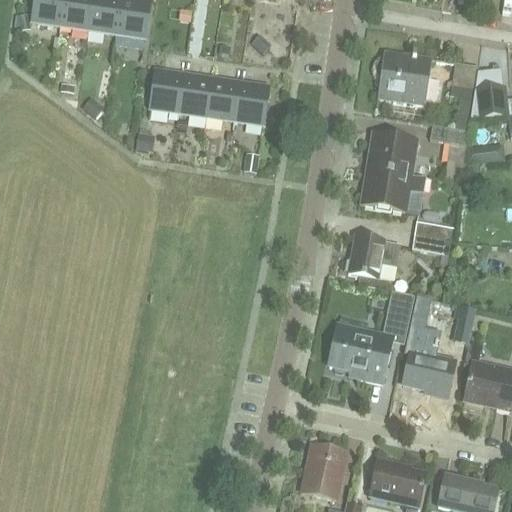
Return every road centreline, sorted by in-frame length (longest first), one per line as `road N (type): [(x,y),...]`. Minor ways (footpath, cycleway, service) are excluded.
road 1 (residential): [(269,405),(317,210),(346,10)]
road 2 (residential): [(269,405),(511,466)]
road 3 (residential): [(511,41),(346,10)]
